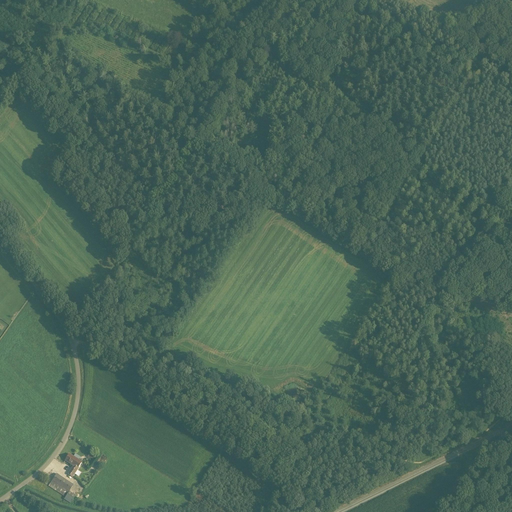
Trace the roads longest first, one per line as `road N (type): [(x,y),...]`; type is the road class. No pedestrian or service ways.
road 1 (track): [(511,402),(491,426),(416,462),(155,368)]
road 2 (unclassified): [(0,500),(60,446),(78,391),(63,324),(0,239)]
road 3 (track): [(161,361),(143,323),(131,238),(199,132),(191,121),(159,113)]
road 4 (track): [(376,0),(511,86)]
